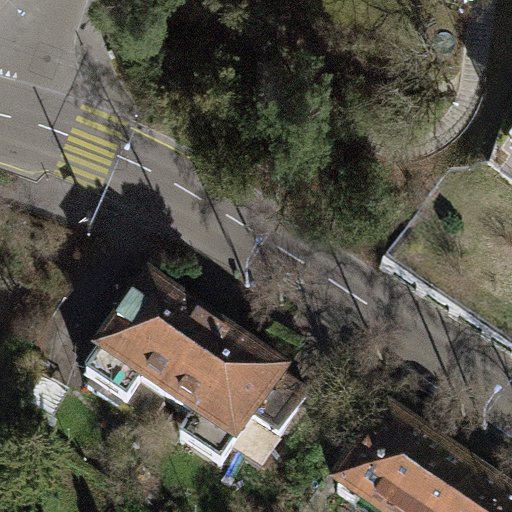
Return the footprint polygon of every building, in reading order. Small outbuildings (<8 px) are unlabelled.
[(142,387),(167,404),(215,333),(148,288),(87,379),(92,383),(87,391),(116,410),(120,403),(128,408),(142,387)] [(232,448),(251,420),(280,377),(215,333),(167,404),(232,448)] [(307,395),(280,377),(251,420),(278,438),(307,395)] [(454,511),(477,480),(386,419),(336,491),(366,511),(454,511)] [(511,511),(511,504),(477,480),(454,511),(511,511)]
